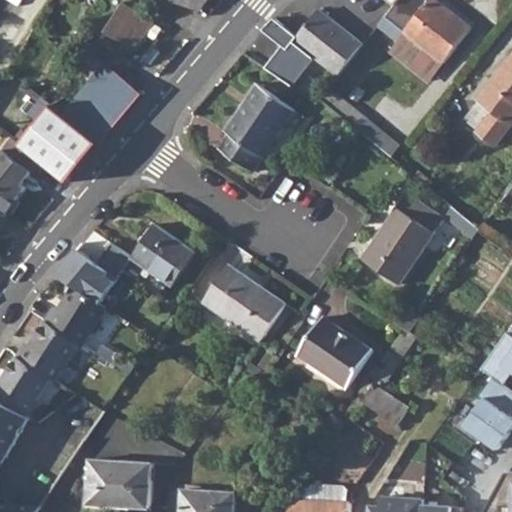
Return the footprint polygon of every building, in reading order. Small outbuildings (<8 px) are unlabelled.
[(126,0),(100,38),(102,40),(117,49),(123,40),(135,48),(154,19),(126,0)] [(174,0),(202,9),(209,0),(174,0)] [(395,3),(378,24),(399,40),(405,31),(445,61),(472,26),(438,0),(397,0),(396,1),(395,3)] [(316,55),(340,73),(364,42),(320,8),(297,38),(272,18),(261,30),(282,47),(266,67),(292,86),(316,55)] [(481,99),(466,119),(498,143),(511,124),(511,55),(479,97),(481,99)] [(92,81),(65,114),(100,141),(101,143),(143,93),(107,63),(105,66),(92,81)] [(230,132),(219,148),(253,171),(302,99),(290,90),(284,99),(259,82),(227,130),(230,132)] [(330,85),(320,98),(358,128),(368,117),(330,85)] [(53,104),(22,144),(42,160),(69,180),(100,141),(65,114),(53,104)] [(42,160),(22,144),(15,138),(3,153),(31,175),(42,160)] [(31,175),(3,153),(0,157),(0,187),(17,201),(28,187),(24,184),(31,175)] [(407,194),(363,258),(400,283),(444,220),(407,194)] [(453,205),(446,216),(474,238),(481,228),(453,205)] [(0,232),(11,216),(0,208),(0,232)] [(133,256),(174,284),(197,251),(156,223),(133,256)] [(229,264),(204,301),(261,339),(286,303),(229,264)] [(53,309),(44,322),(78,343),(82,346),(106,306),(74,284),(57,311),(53,309)] [(325,315),(299,352),(347,385),(373,348),(325,315)] [(0,511),(37,511),(41,506),(0,503),(0,468),(7,457),(23,427),(15,432),(0,422),(0,401),(1,400),(25,366),(47,383),(50,378),(54,381),(78,343),(44,322),(28,346),(25,344),(16,358),(0,381),(0,380),(0,511)] [(25,366),(1,400),(0,401),(0,422),(15,432),(23,427),(29,418),(25,416),(47,383),(25,366)] [(511,385),(499,376),(465,422),(503,449),(511,436),(511,385)] [(241,381),(233,393),(241,399),(249,386),(241,381)] [(376,383),(364,401),(398,423),(409,405),(376,383)] [(90,503),(151,506),(152,461),(92,459),(90,503)] [(511,511),(511,470),(510,470),(486,511),(511,511)] [(368,511),(421,511),(422,504),(422,501),(422,500),(399,499),(400,487),(382,486),(382,506),(369,506),(368,511)] [(184,488),(182,511),(235,511),(236,490),(184,488)] [(295,498),(285,511),(349,511),(351,501),(347,500),(295,498)]
